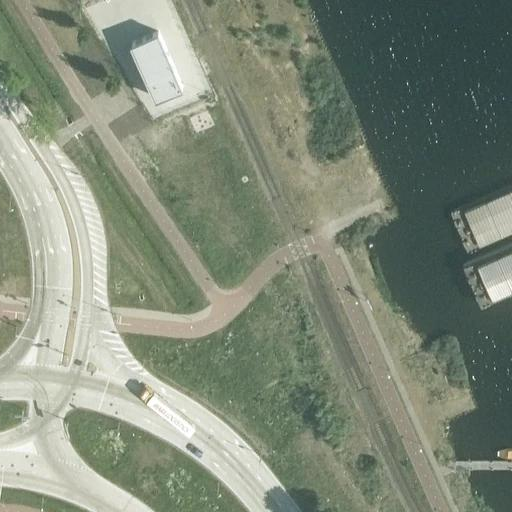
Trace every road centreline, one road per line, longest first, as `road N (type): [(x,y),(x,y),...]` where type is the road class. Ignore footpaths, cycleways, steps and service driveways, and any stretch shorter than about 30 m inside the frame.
road 1 (tertiary): [(84,328),(79,221),(0,82)]
road 2 (tertiary): [(0,135),(48,231),(43,383)]
road 3 (secondary): [(277,511),(223,450),(139,404)]
